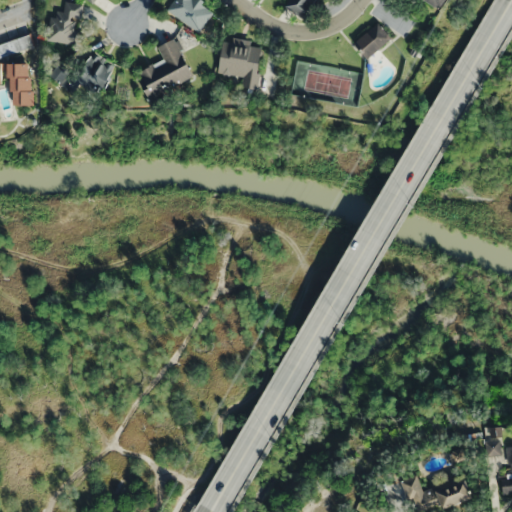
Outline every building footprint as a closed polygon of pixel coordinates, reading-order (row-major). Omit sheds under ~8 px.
[(173,0),(167,10),(199,32),(215,10),(200,0),(173,0)] [(289,0),(285,7),(303,19),(315,0),(289,0)] [(424,0),(438,10),(444,0),(424,0)] [(47,40),(75,45),(82,4),(66,1),(63,13),(52,11),(47,40)] [(369,59),(392,38),(378,22),(354,43),(369,59)] [(150,100),(195,80),(176,38),(158,46),(164,60),(137,72),(150,100)] [(243,78),(242,88),(258,90),(262,45),(223,41),(219,75),(243,78)] [(74,93),(80,85),(96,97),(117,69),(92,50),(73,75),(58,63),(49,75),(74,93)] [(33,106),(33,64),(11,63),(10,106),(33,106)] [(500,427),(489,427),(489,453),(500,453),(500,427)] [(511,446),(507,446),(509,477),(501,478),(502,495),(511,494),(511,446)] [(421,490),(418,476),(403,479),(411,511),(420,511),(473,500),(468,479),(421,490)]
